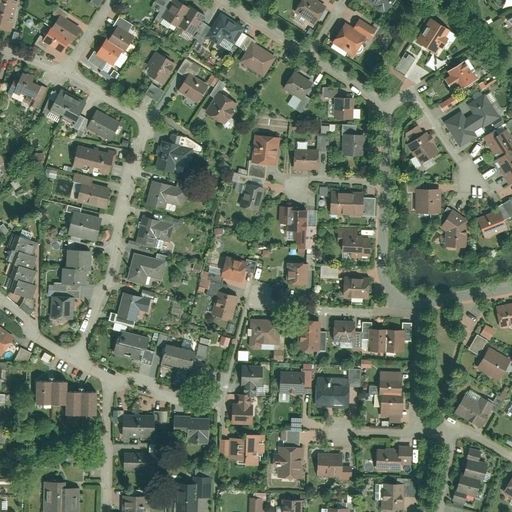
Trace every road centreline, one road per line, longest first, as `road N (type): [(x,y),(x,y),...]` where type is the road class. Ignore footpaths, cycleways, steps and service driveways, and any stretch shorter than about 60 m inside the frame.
road 1 (residential): [(64,72),(131,108),(146,127),(75,358)]
road 2 (residential): [(255,297),(411,310)]
road 3 (residential): [(387,108),(408,87),(473,184)]
road 4 (residential): [(411,310),(387,287),(381,267),(385,181)]
road 5 (residential): [(105,511),(111,379)]
road 6 (residential): [(411,310),(418,430)]
